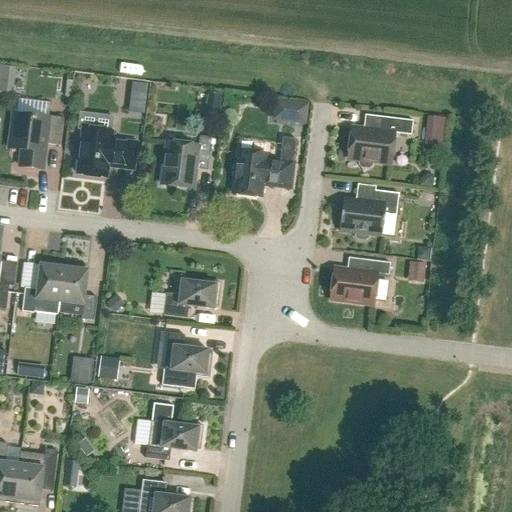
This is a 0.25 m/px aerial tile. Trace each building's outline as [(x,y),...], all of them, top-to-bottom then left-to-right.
[(0,66),(0,92),(13,95),(16,69),(0,66)] [(133,84),(131,101),(145,102),(147,86),(133,84)] [(209,96),(206,118),(218,119),(221,97),(209,96)] [(308,125),(311,105),(294,103),(292,123),(308,125)] [(22,151),(20,168),(42,171),(46,145),(60,147),(63,119),(49,117),(48,120),(13,116),(9,149),(22,151)] [(359,162),(358,166),(361,169),(368,170),(371,167),(372,163),(390,166),(394,134),(411,136),(413,122),(383,118),(381,132),(352,129),(348,160),(359,162)] [(428,119),(427,128),(442,129),(443,120),(428,119)] [(111,134),(83,130),(80,158),(76,161),(75,169),(78,172),(78,175),(105,179),(107,167),(133,170),(136,145),(110,142),(111,134)] [(161,185),(193,189),(197,161),(209,163),(212,139),(199,137),(198,147),(167,143),(161,185)] [(260,198),(262,186),(290,189),(293,164),(296,140),(282,139),(279,163),(265,161),(266,156),(238,153),(233,195),(260,198)] [(421,180),(421,186),(432,188),(433,177),(426,176),(421,180)] [(375,192),(373,204),(343,200),(339,232),(355,234),(355,238),(357,241),(365,242),(368,239),(368,236),(381,237),(384,215),(396,217),(399,195),(375,192)] [(0,310),(6,311),(9,287),(0,286),(0,258),(0,257),(0,256),(0,310)] [(365,273),(334,270),(330,301),(373,307),(376,275),(388,277),(390,264),(366,261),(365,273)] [(25,289),(22,313),(34,315),(34,313),(57,316),(58,304),(59,304),(64,265),(40,262),(36,291),(25,289)] [(412,264),(410,280),(423,282),(425,266),(412,264)] [(64,265),(59,304),(83,307),(81,320),(93,322),(96,298),(84,297),(88,268),(64,265)] [(166,293),(163,317),(187,320),(188,308),(213,311),(214,308),(218,308),(221,284),(207,282),(206,285),(181,282),(179,295),(166,293)] [(119,296),(108,304),(116,314),(126,306),(119,296)] [(459,306),(457,329),(467,329),(468,307),(459,306)] [(206,310),(205,322),(228,324),(229,312),(206,310)] [(161,333),(159,346),(173,347),(170,370),(164,370),(162,387),(194,391),(196,378),(209,379),(212,355),(208,355),(208,351),(183,348),(185,336),(161,333)] [(97,378),(111,380),(113,361),(100,359),(97,378)] [(76,364),(74,382),(90,384),(92,366),(76,364)] [(32,383),(31,394),(38,395),(42,391),(43,384),(32,383)] [(77,389),(75,403),(86,404),(88,390),(77,389)] [(137,421),(134,445),(147,447),(145,459),(169,462),(171,450),(196,453),(196,450),(200,451),(203,427),(189,425),(189,427),(171,425),(173,407),(153,405),(151,423),(137,421)] [(0,503),(14,505),(19,465),(18,465),(5,464),(7,445),(0,444),(0,503)] [(44,456),(21,453),(20,453),(18,465),(19,465),(14,505),(38,508),(41,491),(44,491),(49,487),(49,480),(54,481),(57,452),(45,451),(44,456)] [(74,488),(77,464),(65,463),(62,487),(74,488)] [(141,494),(138,511),(192,511),(194,503),(190,503),(190,500),(165,496),(167,485),(143,482),(141,494)]
